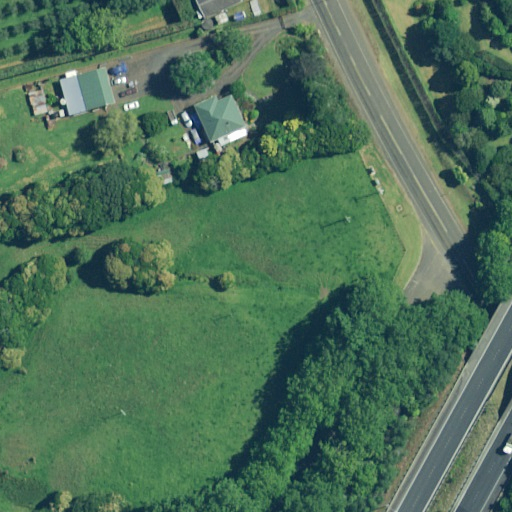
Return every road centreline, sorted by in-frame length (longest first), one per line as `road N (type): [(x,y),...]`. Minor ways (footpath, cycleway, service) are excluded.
road 1 (unclassified): [(285,511),(407,298),(450,243)]
road 2 (secondary): [(450,243),(323,0)]
road 3 (motorway): [(411,511),(511,322)]
